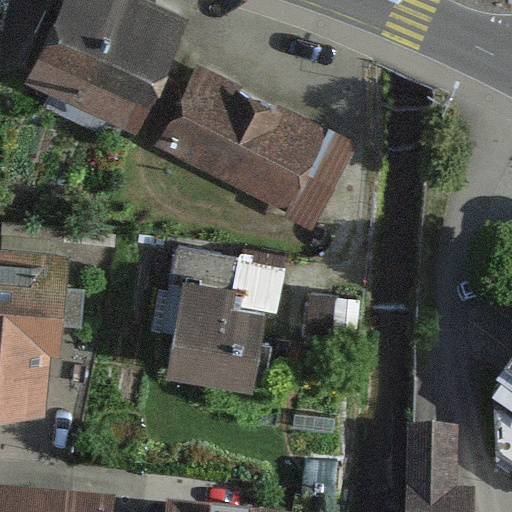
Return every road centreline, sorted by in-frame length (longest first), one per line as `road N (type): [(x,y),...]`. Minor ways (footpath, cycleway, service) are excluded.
road 1 (unknown): [(0,480),(189,492)]
road 2 (tertiary): [(386,0),(511,61)]
